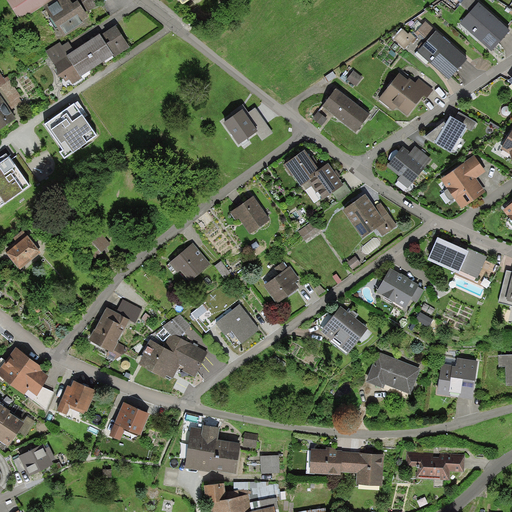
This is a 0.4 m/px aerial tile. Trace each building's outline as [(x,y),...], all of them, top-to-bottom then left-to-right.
[(43,7),(53,0),(6,0),(20,21),(43,7)] [(69,0),(53,0),(43,7),(64,38),(86,24),(84,21),(89,18),(85,13),(78,1),(73,4),(69,0)] [(78,1),(85,13),(100,4),(98,0),(69,0),(73,4),(78,1)] [(470,12),(478,3),(474,0),(464,0),(461,4),(470,12)] [(510,31),(478,3),(470,12),(460,24),(492,52),(510,31)] [(428,40),(436,31),(426,22),(418,31),(428,40)] [(100,34),(83,45),(97,66),(114,55),(115,57),(130,48),(116,26),(101,36),(100,34)] [(408,34),(403,29),(394,39),(405,49),(416,38),(410,32),(408,34)] [(468,59),(436,31),(428,40),(418,52),(449,80),(468,59)] [(81,77),(97,66),(83,45),(75,51),(68,42),(63,46),(61,43),(46,52),(66,82),(69,80),(73,85),(82,79),(81,77)] [(354,71),(347,79),(356,86),(363,78),(354,71)] [(0,72),(0,86),(10,80),(10,79),(8,76),(4,79),(0,72)] [(433,90),(419,79),(415,83),(410,79),(408,80),(399,73),(379,100),(393,111),(396,108),(408,117),(423,96),(427,99),(433,90)] [(21,97),(10,80),(0,86),(0,97),(1,97),(10,110),(22,102),(19,98),(21,97)] [(336,89),(322,107),(329,112),(343,123),(356,133),(358,130),(370,115),(336,89)] [(10,110),(1,97),(0,97),(0,131),(17,120),(10,110)] [(88,115),(78,102),(75,105),(74,104),(44,125),(63,151),(60,153),(65,160),(73,154),(73,155),(88,145),(87,144),(97,137),(84,118),(88,115)] [(231,112),(234,116),(243,109),(258,131),(256,132),(262,141),(273,133),(255,108),(249,112),(243,104),(231,112)] [(234,116),(223,123),(239,145),(256,132),(258,131),(243,109),(234,116)] [(327,119),(318,112),(313,119),(322,126),(327,119)] [(477,122),(459,112),(454,119),(467,127),(466,128),(471,131),(477,122)] [(454,119),(450,117),(446,125),(444,122),(425,137),(451,153),(466,128),(467,127),(454,119)] [(511,161),(511,130),(501,149),(510,155),(511,161)] [(432,160),(416,147),(410,153),(403,147),(387,166),(400,177),(398,180),(408,189),(432,160)] [(333,193),(344,185),(343,184),(339,178),(341,176),(337,170),(334,172),(329,164),(319,171),(305,151),(283,166),(291,177),(293,176),(304,191),(311,187),(316,194),(318,192),(323,200),(333,193)] [(486,172),(474,155),(464,163),(476,179),(486,172)] [(0,208),(5,205),(5,206),(24,192),(30,187),(9,158),(0,164),(0,208)] [(476,179),(464,163),(441,179),(462,209),(485,192),(476,179)] [(345,183),(343,184),(344,185),(333,193),(339,201),(351,192),(345,183)] [(375,208),(366,195),(343,211),(363,239),(377,229),(386,223),(375,208)] [(270,221),(253,197),(230,213),(236,221),(239,219),(250,235),(270,221)] [(511,202),(503,210),(511,220),(511,202)] [(381,203),(375,208),(386,223),(377,229),(383,236),(397,226),(381,203)] [(315,220),(299,231),(305,241),(321,230),(315,220)] [(41,253),(23,230),(13,238),(16,242),(5,250),(7,253),(6,254),(18,269),(19,269),(20,270),(41,253)] [(100,232),(86,245),(97,258),(112,246),(100,232)] [(470,252),(438,238),(428,261),(459,275),(460,271),(478,279),(487,257),(471,250),(470,252)] [(193,243),(169,263),(178,273),(180,271),(190,283),(211,264),(193,243)] [(356,256),(347,263),(353,270),(361,264),(356,256)] [(221,261),(215,266),(224,278),(230,273),(221,261)] [(300,279),(290,266),(288,268),(283,262),(275,268),(280,274),(264,286),(277,304),(300,288),(295,282),(300,279)] [(401,274),(390,268),(376,292),(405,309),(411,300),(418,287),(419,285),(409,279),(409,278),(401,274)] [(511,271),(507,271),(499,303),(511,306),(511,271)] [(337,274),(333,277),(338,284),(342,281),(337,274)] [(321,284),(315,289),(319,296),(326,291),(321,284)] [(424,290),(418,287),(411,300),(417,303),(424,290)] [(37,298),(30,304),(38,313),(45,307),(37,298)] [(142,309),(123,300),(116,313),(130,320),(130,321),(135,324),(142,309)] [(260,330),(240,305),(215,324),(225,336),(226,336),(235,348),(241,344),(241,345),(260,330)] [(368,329),(341,307),(333,317),(322,330),(321,332),(348,354),(368,329)] [(116,313),(107,308),(89,342),(108,352),(106,355),(115,360),(130,349),(118,343),(119,342),(118,342),(123,332),(124,332),(130,321),(130,320),(116,313)] [(151,317),(145,313),(142,319),(147,323),(151,317)] [(322,330),(333,317),(328,313),(314,323),(322,330)] [(162,327),(163,328),(179,337),(191,326),(180,314),(162,327)] [(202,314),(195,320),(205,332),(212,326),(202,314)] [(195,378),(208,352),(179,337),(163,328),(153,338),(152,338),(138,365),(165,379),(167,376),(173,379),(180,366),(184,368),(182,371),(195,378)] [(44,368),(16,348),(6,361),(0,369),(0,376),(25,395),(28,390),(36,396),(43,387),(50,377),(42,371),(44,368)] [(421,369),(378,352),(366,383),(384,389),(385,385),(411,395),(421,369)] [(511,354),(499,355),(499,367),(506,367),(506,386),(511,385),(511,354)] [(472,400),(478,361),(457,358),(456,367),(442,364),(437,395),(472,400)] [(96,391),(74,381),(71,387),(68,386),(57,411),(67,416),(70,409),(84,415),(85,412),(87,413),(96,391)] [(54,392),(43,387),(36,396),(34,400),(47,410),(54,392)] [(150,414),(124,402),(109,437),(120,441),(125,430),(140,436),(150,414)] [(11,412),(0,404),(0,423),(2,425),(10,414),(11,412)] [(24,423),(10,414),(2,425),(0,423),(0,441),(8,447),(24,423)] [(203,428),(192,426),(185,468),(200,470),(211,472),(211,470),(216,439),(219,439),(221,427),(204,424),(203,428)] [(258,434),(245,433),(243,447),(257,448),(258,434)] [(219,439),(216,439),(211,470),(213,470),(237,473),(241,443),(219,439)] [(57,459),(50,446),(46,447),(44,442),(17,455),(29,478),(54,465),(52,461),(57,459)] [(343,452),(343,450),(336,450),(336,448),(326,447),(326,450),(311,449),(310,474),(341,476),(341,473),(343,452)] [(384,455),(343,452),(341,473),(357,474),(356,485),(382,487),(384,455)] [(464,472),(465,455),(440,454),(440,458),(433,457),(434,453),(407,452),(406,466),(416,466),(415,479),(450,480),(450,471),(464,472)] [(280,455),(260,456),(261,474),(280,473),(280,455)] [(279,510),(277,498),(250,503),(248,494),(239,496),(238,490),(226,492),(225,483),(204,487),(206,504),(207,504),(208,511),(275,511),(275,510),(279,510)]
